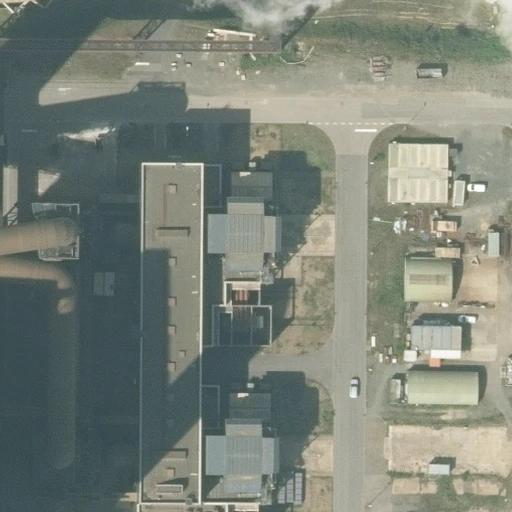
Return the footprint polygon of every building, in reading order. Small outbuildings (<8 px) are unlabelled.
[(511,0),(480,0),(510,13),(511,13),(511,0)] [(446,143),(384,143),(383,203),(446,203),(446,143)] [(269,307),(260,307),(260,267),(276,267),(276,211),(221,212),(221,166),(134,167),(135,511),(255,511),(255,486),(269,486),(269,430),(218,430),(218,387),(196,388),(196,354),(269,354),(269,307)] [(453,359),(454,326),(404,325),(403,351),(423,352),(423,358),(453,359)] [(401,371),(400,403),(475,404),(475,371),(401,371)] [(503,474),(503,430),(385,429),(385,473),(503,474)]
